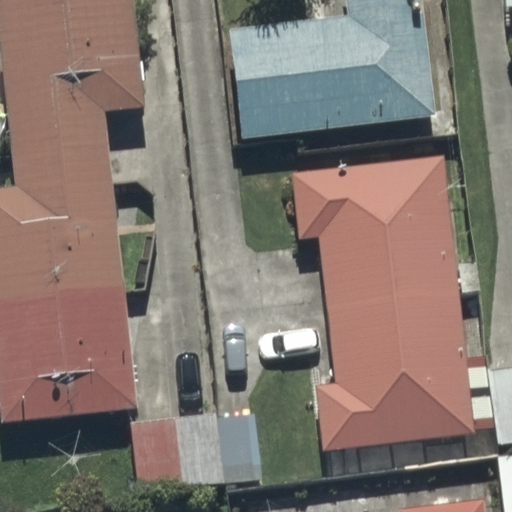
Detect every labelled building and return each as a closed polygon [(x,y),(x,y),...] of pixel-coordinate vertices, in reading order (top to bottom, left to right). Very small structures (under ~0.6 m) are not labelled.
[(141,125),(128,0),(0,0),(0,60),(15,205),(0,205),(0,444),(133,431),(103,129),(141,125)] [(339,0),(343,39),(226,50),(238,155),(429,137),(416,0),(339,0)] [(511,0),(507,0),(509,6),(501,7),(503,27),(509,26),(511,52),(511,0)] [(444,174),(291,191),(296,257),(316,255),(333,404),(312,407),(319,466),(474,449),(444,174)] [(511,511),(511,377),(482,381),(498,511),(511,511)] [(131,443),(138,511),(223,501),(223,497),(260,493),(253,429),(131,443)]
